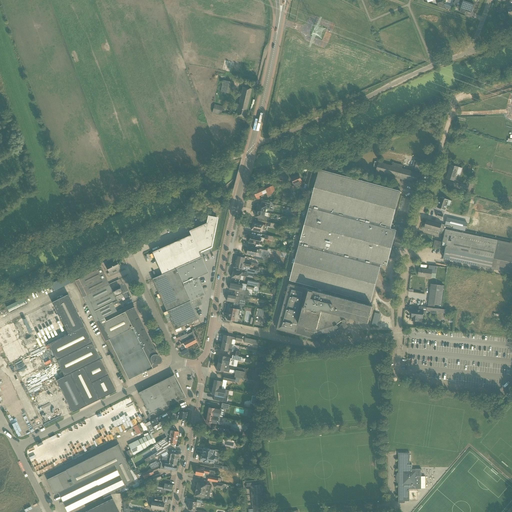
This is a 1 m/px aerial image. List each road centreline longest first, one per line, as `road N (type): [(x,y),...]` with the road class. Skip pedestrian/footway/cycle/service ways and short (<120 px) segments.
road 1 (unclassified): [(396,333),(407,251),(454,99)]
road 2 (unclassified): [(250,149),(470,51)]
road 3 (unclassified): [(396,333),(317,345),(212,324)]
road 4 (unclassified): [(17,448),(178,366)]
road 5 (residential): [(173,511),(200,385),(196,363)]
road 6 (residential): [(212,324),(241,181)]
road 7 (unclassified): [(279,17),(250,149)]
road 8 (unclassified): [(178,366),(126,252)]
